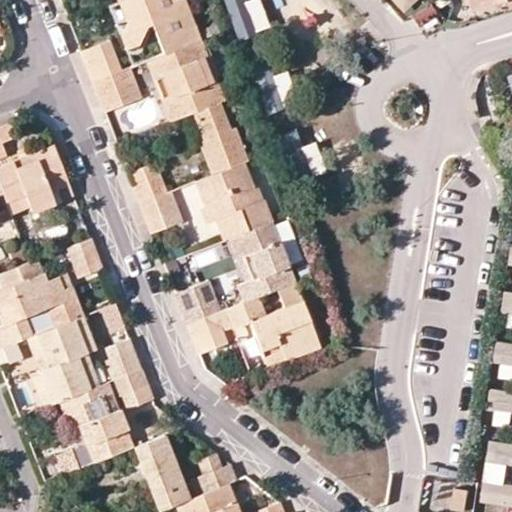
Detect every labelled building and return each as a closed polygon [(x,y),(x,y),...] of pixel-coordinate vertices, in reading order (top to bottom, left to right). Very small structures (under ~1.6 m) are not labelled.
[(123,0),(108,6),(132,66),(144,61),(200,40),(183,0),(123,0)] [(271,28),(260,0),(251,0),(246,2),(245,0),(223,0),(238,39),(271,28)] [(390,0),(402,15),(421,0),(390,0)] [(466,0),(469,8),(499,0),(466,0)] [(511,0),(503,0),(506,9),(511,7),(511,0)] [(432,6),(412,15),(419,32),(440,23),(432,6)] [(366,36),(348,47),(358,63),(376,51),(366,36)] [(85,65),(114,54),(109,40),(79,51),(81,55),(85,65)] [(200,40),(144,61),(168,121),(192,112),(219,102),(223,100),(200,40)] [(91,81),(121,70),(114,54),(85,65),(91,81)] [(267,115),(284,109),(268,62),(250,68),(267,115)] [(91,81),(98,97),(134,84),(128,67),(121,70),(91,81)] [(98,97),(104,112),(140,98),(134,84),(98,97)] [(219,102),(192,112),(203,139),(197,141),(210,175),(243,163),(247,161),(233,127),(229,129),(219,102)] [(0,126),(0,140),(13,135),(8,123),(5,125),(0,126)] [(322,174),(319,143),(300,145),(299,133),(284,134),(289,178),(322,174)] [(71,196),(51,145),(0,164),(0,192),(8,213),(28,207),(30,212),(71,196)] [(132,185),(159,175),(154,162),(127,173),(132,185)] [(270,221),(271,221),(263,200),(261,200),(256,188),(253,189),(243,163),(210,175),(193,182),(203,208),(199,209),(204,224),(213,221),(221,241),(224,239),(231,236),(270,221)] [(139,202),(166,192),(159,175),(132,185),(139,202)] [(139,202),(145,218),(176,206),(170,190),(166,192),(139,202)] [(8,213),(0,192),(0,220),(10,217),(8,213)] [(145,218),(150,233),(181,220),(176,206),(145,218)] [(300,258),(286,219),(271,225),(286,264),(300,258)] [(286,264),(270,221),(231,236),(248,279),(235,284),(242,302),(257,296),(275,289),(293,282),(286,264)] [(224,239),(241,282),(248,279),(231,236),(224,239)] [(88,239),(64,248),(71,263),(94,255),(88,239)] [(94,255),(71,263),(75,276),(99,267),(94,255)] [(37,260),(0,274),(0,283),(3,291),(0,292),(0,316),(4,327),(11,345),(25,340),(32,337),(25,318),(46,310),(53,329),(73,321),(83,317),(71,287),(63,290),(58,278),(46,283),(37,260)] [(83,303),(100,299),(94,274),(78,278),(83,303)] [(63,290),(71,287),(66,275),(58,278),(63,290)] [(207,280),(174,292),(179,306),(212,294),(207,280)] [(219,311),(186,323),(192,340),(221,329),(222,332),(247,322),(265,366),(318,346),(293,282),(275,289),(282,308),(264,315),(257,296),(242,302),(219,311)] [(212,294),(179,306),(186,323),(219,311),(212,294)] [(110,335),(126,328),(116,303),(100,310),(110,335)] [(73,321),(86,354),(96,350),(83,317),(73,321)] [(57,403),(90,390),(77,358),(86,354),(73,321),(53,329),(34,337),(47,369),(38,373),(51,406),(57,403)] [(4,327),(0,328),(0,349),(11,345),(4,327)] [(192,340),(198,354),(226,343),(222,332),(221,329),(192,340)] [(47,369),(34,337),(32,337),(25,340),(38,373),(47,369)] [(133,351),(129,341),(104,350),(109,361),(133,351)] [(511,343),(498,342),(495,378),(511,379),(511,343)] [(140,371),(133,351),(109,361),(104,362),(112,382),(140,371)] [(90,390),(99,387),(86,354),(77,358),(90,390)] [(90,390),(57,403),(68,431),(78,427),(92,464),(131,449),(112,400),(122,396),(147,387),(140,371),(112,382),(99,387),(90,390)] [(51,406),(38,373),(29,376),(42,409),(51,406)] [(147,387),(122,396),(127,410),(152,400),(147,387)] [(511,391),(494,388),(487,424),(508,429),(511,414),(511,391)] [(175,504),(190,498),(165,435),(134,447),(159,510),(175,504)] [(511,444),(488,441),(480,503),(511,506),(511,484),(505,484),(507,466),(511,466),(511,444)] [(53,458),(61,477),(79,470),(71,450),(53,458)] [(202,475),(221,467),(216,454),(197,461),(202,475)] [(227,484),(235,481),(229,464),(221,467),(202,475),(190,480),(196,496),(227,484)] [(238,511),(227,484),(196,496),(190,498),(175,504),(177,511),(238,511)] [(455,489),(452,510),(463,511),(466,491),(455,489)] [(282,511),(279,503),(254,511),(282,511)]
